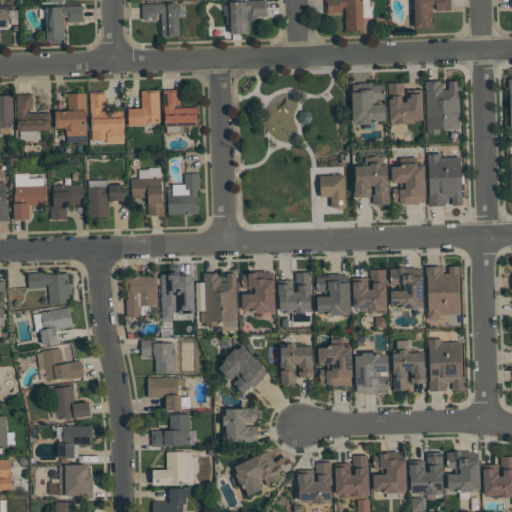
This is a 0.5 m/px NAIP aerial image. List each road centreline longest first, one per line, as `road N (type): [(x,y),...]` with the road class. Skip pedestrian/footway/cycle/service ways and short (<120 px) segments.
road 1 (residential): [(0,251),(511,235)]
road 2 (residential): [(0,66),(511,50)]
road 3 (residential): [(480,52),(489,426)]
road 4 (residential): [(95,249),(120,420),(121,511)]
road 5 (residential): [(294,428),(511,425)]
road 6 (residential): [(218,60),(224,243)]
